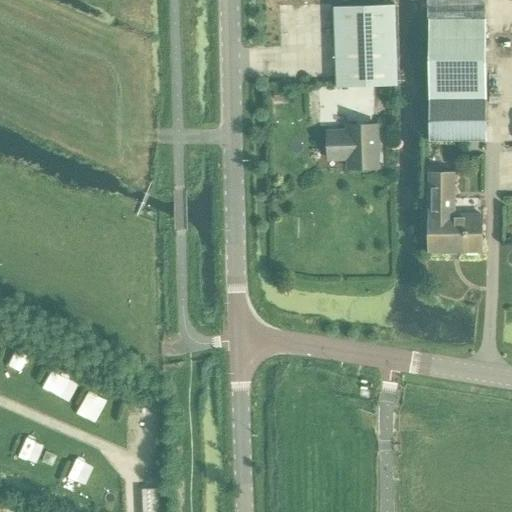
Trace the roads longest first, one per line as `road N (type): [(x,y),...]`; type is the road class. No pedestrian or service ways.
road 1 (tertiary): [(236,342),(227,0)]
road 2 (tertiary): [(511,380),(236,342)]
road 3 (tertiary): [(242,511),(236,342)]
road 4 (track): [(495,123),(492,0)]
